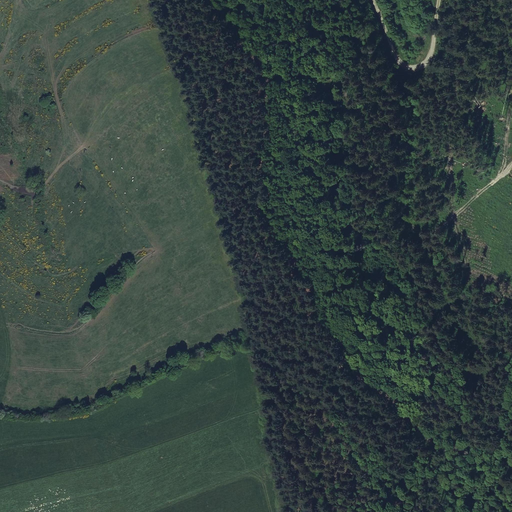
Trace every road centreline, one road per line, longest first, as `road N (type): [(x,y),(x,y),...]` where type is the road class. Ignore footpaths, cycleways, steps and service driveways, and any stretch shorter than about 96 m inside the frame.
road 1 (track): [(511,156),(467,206),(434,213),(403,203),(364,125),(321,0)]
road 2 (track): [(435,0),(421,60),(402,64),(362,0)]
road 3 (track): [(511,450),(466,449),(455,440),(511,388)]
